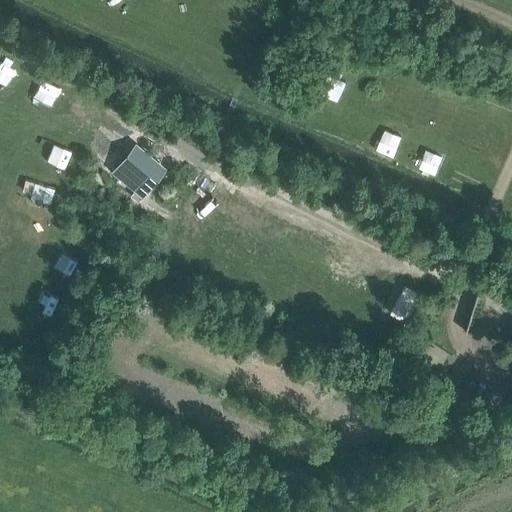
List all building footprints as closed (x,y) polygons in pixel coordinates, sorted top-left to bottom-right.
[(384,128),(376,147),(393,154),(402,135),(384,128)] [(164,170),(139,149),(121,171),(147,193),(164,170)] [(418,166),(436,174),(444,157),(426,149),(418,166)] [(38,180),(34,201),(52,204),(57,184),(38,180)] [(239,201),(252,208),(260,193),(247,186),(239,201)] [(287,197),(278,215),(293,223),(302,204),(287,197)] [(60,251),(53,263),(69,274),(77,262),(60,251)] [(42,308),(51,289),(35,281),(25,300),(42,308)] [(406,283),(391,312),(402,318),(418,289),(406,283)]
